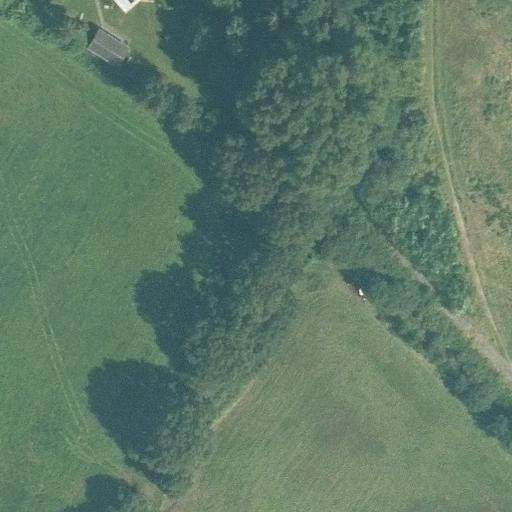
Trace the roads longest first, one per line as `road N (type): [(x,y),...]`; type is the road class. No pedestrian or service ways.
road 1 (unclassified): [(511,376),(348,184)]
road 2 (track): [(348,184),(213,0)]
